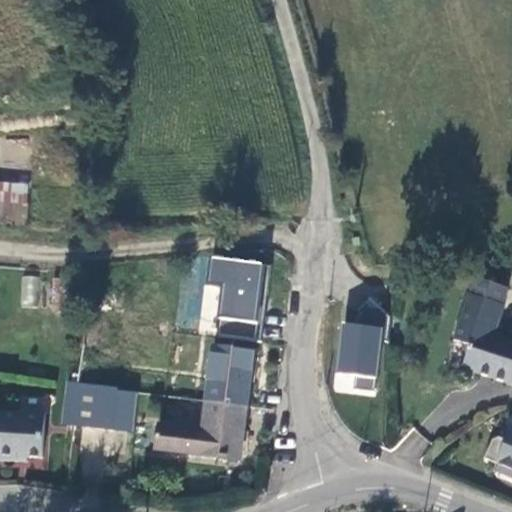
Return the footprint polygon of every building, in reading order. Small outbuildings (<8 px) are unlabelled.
[(0,204),(26,206),(27,187),(0,184),(0,204)] [(0,225),(24,227),(26,206),(0,204),(0,225)] [(209,257),(206,290),(217,291),(214,330),(258,334),(264,261),(209,257)] [(40,306),(40,276),(20,275),(20,306),(40,306)] [(462,367),(511,384),(511,339),(495,334),(505,306),(470,294),(454,339),(470,345),(462,367)] [(384,326),(386,312),(361,308),(359,322),(384,326)] [(334,392),(376,396),(381,325),(339,322),(334,392)] [(203,404),(241,409),(248,355),(211,349),(203,404)] [(96,390),(72,387),(68,419),(67,426),(107,431),(112,392),(96,390)] [(131,395),(112,392),(107,431),(126,433),(131,395)] [(233,464),(241,409),(203,404),(199,435),(153,429),(150,454),(233,464)] [(1,416),(0,415),(0,461),(19,462),(19,457),(28,458),(44,459),(47,414),(23,412),(21,414),(1,413),(1,416)] [(500,435),(493,438),(485,457),(511,468),(511,427),(507,439),(500,435)]
